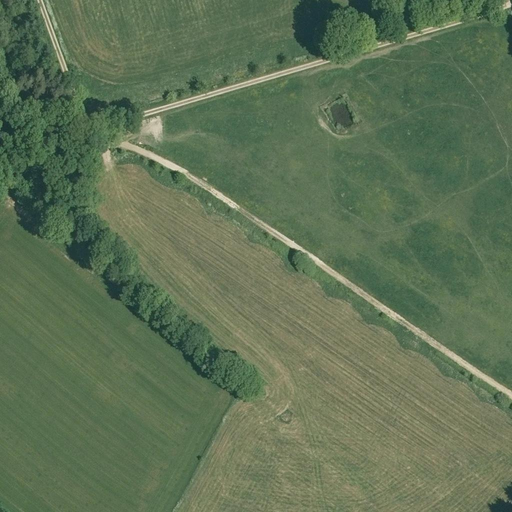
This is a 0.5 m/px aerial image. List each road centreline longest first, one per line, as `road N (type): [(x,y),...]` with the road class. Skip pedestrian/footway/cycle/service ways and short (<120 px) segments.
road 1 (track): [(89,128),(187,174),(511,396)]
road 2 (unclassified): [(89,128),(511,4)]
road 3 (unclassified): [(89,128),(41,0)]
